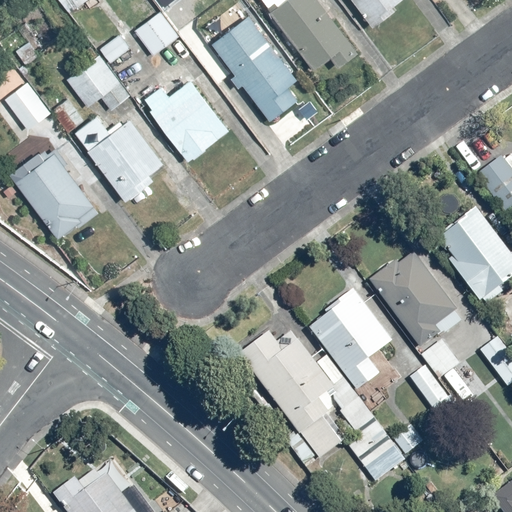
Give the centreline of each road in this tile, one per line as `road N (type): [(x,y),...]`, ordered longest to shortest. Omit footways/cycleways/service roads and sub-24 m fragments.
road 1 (residential): [(189,277),(511,45)]
road 2 (secondary): [(277,511),(69,330)]
